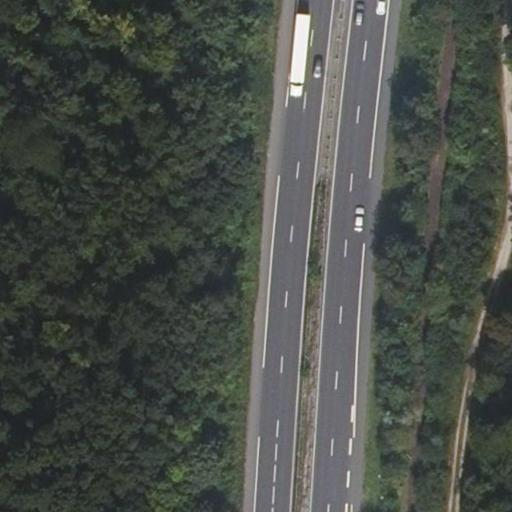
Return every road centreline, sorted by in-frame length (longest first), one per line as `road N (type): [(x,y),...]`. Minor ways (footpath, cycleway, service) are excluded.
road 1 (trunk): [(317,0),(270,511)]
road 2 (trunk): [(328,511),(374,0)]
